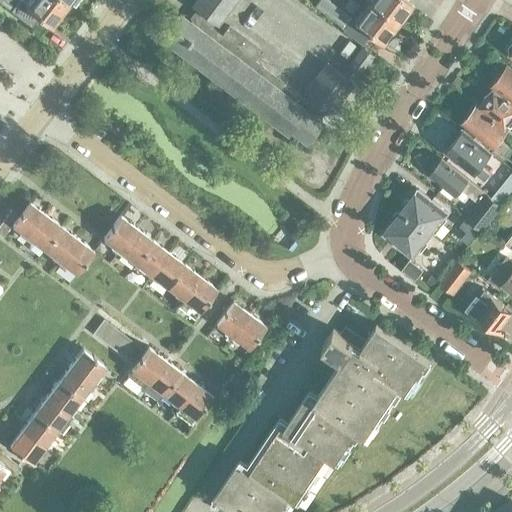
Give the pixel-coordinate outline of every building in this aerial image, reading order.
[(0,0),(0,1),(15,13),(22,2),(19,0),(0,0)] [(65,0),(30,0),(26,6),(51,24),(68,2),(65,0)] [(200,9),(190,23),(181,16),(164,38),(290,134),(293,130),(309,142),(323,123),(319,121),(329,107),(332,109),(353,82),(328,63),(307,90),(311,93),(306,100),(254,60),(262,51),(229,26),(222,35),(210,26),(214,19),(216,21),(231,0),(197,0),(194,4),(200,9)] [(318,0),(315,5),(344,27),(351,17),(328,0),(318,0)] [(407,0),(370,0),(369,1),(396,21),(410,2),(407,0)] [(396,21),(369,1),(355,20),(381,40),(396,21)] [(349,66),(358,73),(372,54),(362,47),(349,66)] [(492,84),(493,86),(511,100),(511,68),(507,65),(492,84)] [(511,100),(493,86),(479,103),(507,125),(509,127),(511,123),(511,100)] [(507,125),(479,103),(478,102),(462,121),(506,156),(511,149),(511,146),(498,136),(507,125)] [(446,149),(485,180),(491,173),(481,165),(492,152),(463,128),(446,149)] [(492,198),(467,177),(441,156),(428,172),(455,193),(460,186),(478,201),(467,216),(482,228),(505,196),(498,191),(492,198)] [(418,188),(400,210),(430,234),(445,216),(468,234),(475,224),(457,209),(452,215),(448,212),(418,188)] [(12,222),(28,234),(45,213),(29,200),(18,214),(11,209),(0,223),(0,232),(2,235),(12,222)] [(430,234),(400,210),(383,232),(413,256),(430,234)] [(28,234),(44,246),(61,225),(45,213),(28,234)] [(103,236),(120,249),(137,226),(120,214),(103,236)] [(44,246),(60,259),(77,237),(61,225),(44,246)] [(120,249),(136,261),(153,238),(137,226),(120,249)] [(287,229),(279,239),(294,251),(302,242),(287,229)] [(490,239),(502,249),(506,244),(494,234),(490,239)] [(77,237),(60,259),(76,271),(93,249),(77,237)] [(136,261),(152,273),(169,250),(153,238),(136,261)] [(152,273),(168,285),(185,263),(169,250),(152,273)] [(505,283),(511,289),(511,259),(507,255),(488,280),(500,290),(505,283)] [(403,268),(415,278),(422,269),(410,259),(403,268)] [(440,283),(453,293),(471,270),(458,259),(440,283)] [(168,285),(183,297),(200,275),(185,263),(168,285)] [(200,275),(183,297),(200,310),(217,287),(200,275)] [(505,328),(511,333),(511,332),(511,309),(482,286),(467,306),(502,332),(505,328)] [(216,321),(232,334),(249,312),(233,299),(216,321)] [(249,312),(232,334),(248,346),(265,324),(249,312)] [(126,373),(142,385),(143,386),(165,358),(148,345),(145,349),(104,318),(93,332),(134,363),(131,368),(126,373)] [(219,497),(241,511),(276,511),(287,497),(295,502),(328,454),(336,459),(357,428),(365,433),(398,385),(409,393),(432,359),(378,323),(367,340),(356,355),(353,352),(349,357),(320,400),(312,394),(290,427),(282,421),(250,469),(242,464),(219,497)] [(356,355),(367,340),(360,335),(345,325),(341,332),(335,328),(324,343),(344,357),(346,355),(349,357),(353,352),(356,355)] [(82,347),(70,363),(92,380),(105,364),(82,347)] [(163,392),(164,392),(180,370),(165,358),(143,386),(142,385),(141,387),(157,400),(163,392)] [(70,363),(58,379),(80,396),(92,380),(70,363)] [(164,392),(180,404),(196,382),(180,370),(164,392)] [(58,379),(46,395),(68,412),(80,396),(58,379)] [(196,382),(180,404),(196,417),(213,394),(196,382)] [(46,395),(34,411),(56,428),(68,412),(46,395)] [(34,411),(22,427),(44,444),(56,428),(34,411)] [(44,444),(22,427),(10,444),(32,460),(44,444)] [(15,473),(21,466),(0,450),(0,467),(3,464),(15,473)]
